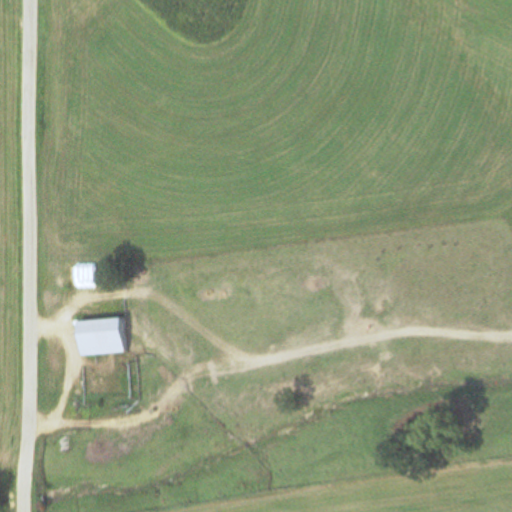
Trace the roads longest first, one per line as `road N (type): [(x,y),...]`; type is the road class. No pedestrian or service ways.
road 1 (residential): [(29,511),(33,0)]
road 2 (track): [(30,429),(132,419),(220,369),(422,327),(511,337)]
